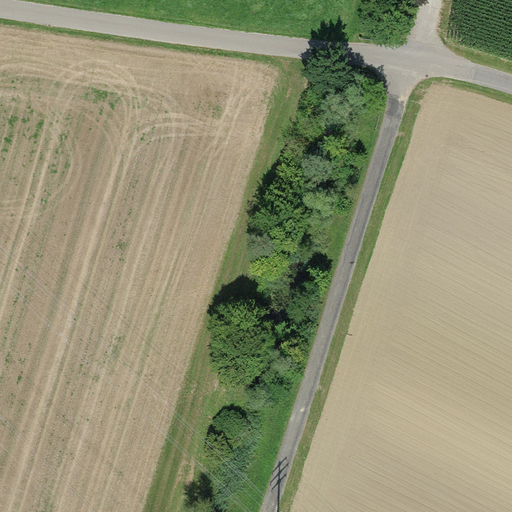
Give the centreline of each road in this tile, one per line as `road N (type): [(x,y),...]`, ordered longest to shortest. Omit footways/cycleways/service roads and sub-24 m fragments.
road 1 (track): [(273,511),(432,0)]
road 2 (unclassified): [(0,9),(415,59),(511,86)]
